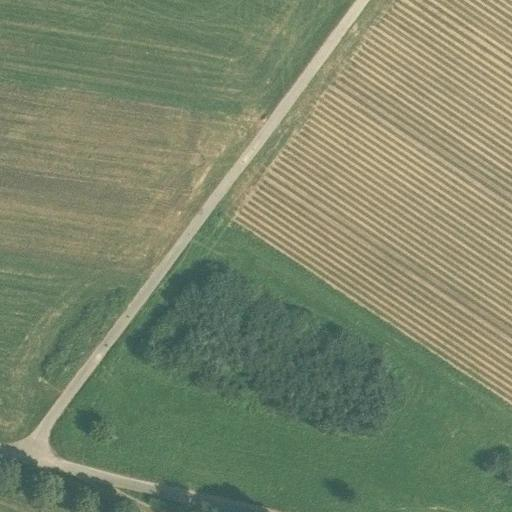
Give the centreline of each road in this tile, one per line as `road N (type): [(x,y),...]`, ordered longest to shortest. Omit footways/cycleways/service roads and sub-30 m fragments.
road 1 (track): [(362,0),(22,459)]
road 2 (unclassified): [(0,453),(218,511)]
